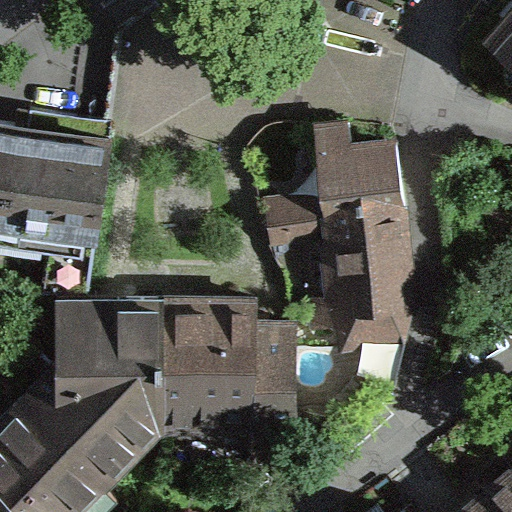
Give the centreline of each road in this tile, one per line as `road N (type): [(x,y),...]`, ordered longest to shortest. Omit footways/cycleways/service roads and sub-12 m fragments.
road 1 (residential): [(291,511),(404,424),(511,357)]
road 2 (residential): [(511,124),(471,112),(410,72),(457,0)]
